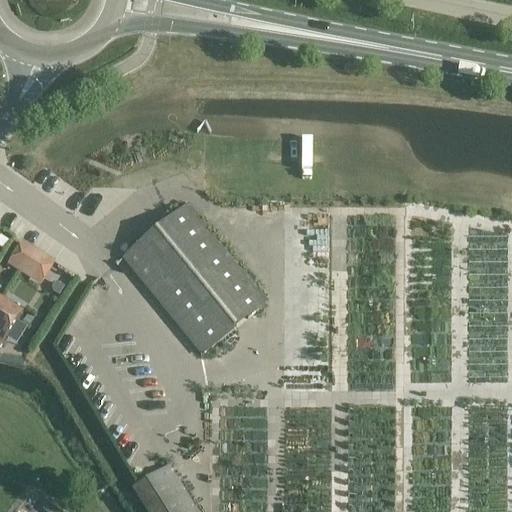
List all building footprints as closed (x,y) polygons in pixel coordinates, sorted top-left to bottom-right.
[(216,188),(170,186),(169,197),(215,199),(216,188)] [(123,259),(136,275),(201,356),(266,303),(188,207),(123,259)] [(0,236),(0,249),(4,252),(10,242),(0,236)] [(33,250),(23,244),(9,266),(19,272),(33,250)] [(29,279),(43,257),(33,250),(19,272),(29,279)] [(58,306),(23,331),(114,458),(149,432),(115,385),(148,362),(92,282),(58,306)] [(57,283),(51,292),(59,297),(64,288),(57,283)] [(0,300),(0,349),(7,339),(17,323),(23,315),(14,309),(0,300)] [(197,511),(167,461),(130,484),(147,511),(197,511)]
